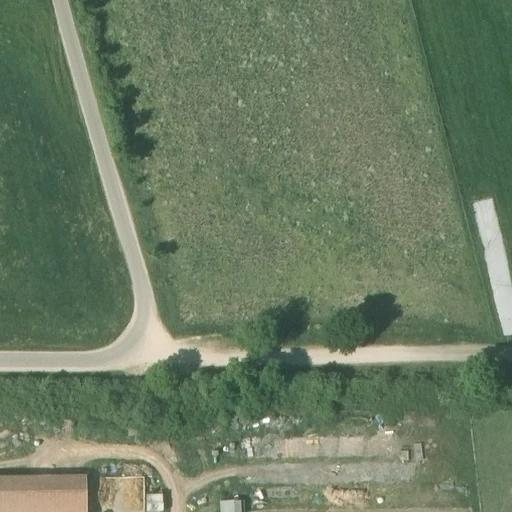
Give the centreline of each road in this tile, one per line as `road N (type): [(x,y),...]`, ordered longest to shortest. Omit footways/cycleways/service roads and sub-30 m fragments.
road 1 (unclassified): [(62,0),(146,315),(126,346),(107,356),(0,357)]
road 2 (track): [(511,344),(221,355),(173,352),(141,330)]
